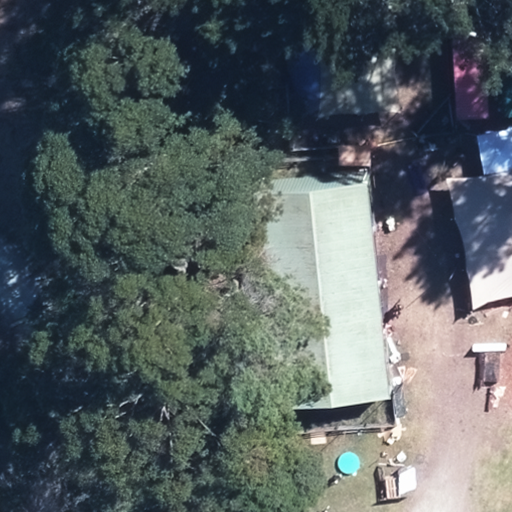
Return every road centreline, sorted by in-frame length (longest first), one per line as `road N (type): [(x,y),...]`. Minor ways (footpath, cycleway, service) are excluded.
road 1 (track): [(404,165),(448,338),(445,511)]
road 2 (track): [(206,511),(85,406),(0,285)]
